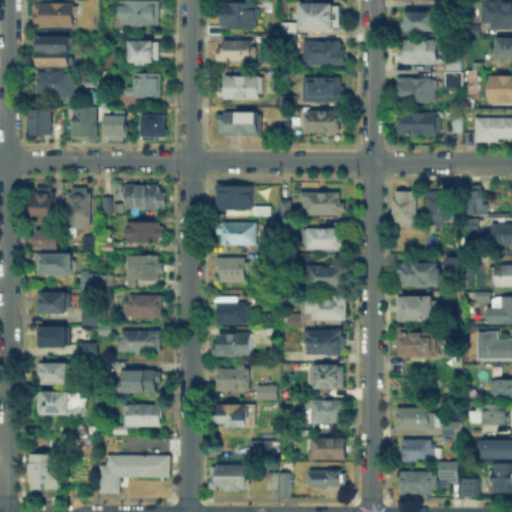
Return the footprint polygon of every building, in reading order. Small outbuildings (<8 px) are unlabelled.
[(121,25),(121,1),(160,1),(160,26),(121,25)] [(511,28),(494,28),(494,20),(483,20),(484,3),(511,3),(511,28)] [(37,4),(77,5),(77,27),(37,27),(37,4)] [(222,32),(209,32),(209,25),(222,25),(222,4),(258,4),(258,32),(222,32)] [(303,30),(303,4),(337,4),(337,30),(303,30)] [(407,14),(435,14),(435,30),(407,30),(407,14)] [(283,33),(283,20),(296,20),(296,33),(283,33)] [(469,37),(469,26),(481,26),(481,37),(469,37)] [(41,39),(70,39),(70,66),(41,65),(41,39)] [(498,40),(511,40),(511,58),(498,58),(498,40)] [(439,41),(439,65),(403,64),(403,41),(439,41)] [(222,42),(256,42),(256,62),(222,62),(222,42)] [(345,42),(345,66),(304,66),(304,42),(345,42)] [(159,43),(159,63),(133,63),(133,43),(159,43)] [(447,69),(447,59),(461,59),(461,69),(447,69)] [(477,85),(477,69),(462,68),(461,85),(477,85)] [(39,72),(71,72),(71,96),(39,96),(39,72)] [(446,89),(447,74),(464,74),(464,89),(446,89)] [(136,102),(119,102),(119,92),(128,92),(128,86),(136,86),(136,75),(158,75),(158,95),(136,95),(136,102)] [(224,77),(263,77),(263,99),(224,99),(224,77)] [(489,77),(511,77),(511,102),(489,102),(489,77)] [(306,78),(345,78),(345,103),(305,102),(306,78)] [(399,102),(399,79),(435,79),(435,102),(399,102)] [(72,138),(73,106),(99,107),(99,139),(72,138)] [(53,111),(53,135),(33,134),(33,111),(53,111)] [(307,111),(344,111),(344,133),(307,132),(307,111)] [(398,136),(399,111),(438,111),(438,136),(398,136)] [(108,136),(108,112),(128,112),(128,136),(108,136)] [(143,137),(143,113),(167,113),(167,138),(143,137)] [(223,114),(263,114),(263,136),(223,136),(223,114)] [(463,118),(463,133),(455,133),(455,118),(463,118)] [(511,118),(511,141),(476,141),(476,118),(511,118)] [(254,207),(253,210),(217,210),(217,184),(254,184),(254,207)] [(52,186),(52,193),(58,193),(57,224),(33,223),(33,193),(39,193),(39,186),(52,186)] [(126,187),(164,187),(164,209),(126,209),(126,187)] [(70,190),(92,190),(92,226),(70,226),(70,190)] [(466,213),(466,191),(486,191),(486,213),(466,213)] [(449,192),(449,228),(429,228),(429,192),(449,192)] [(343,194),(343,216),(304,216),(304,194),(343,194)] [(418,194),(418,227),(396,227),(396,194),(418,194)] [(104,211),(104,198),(113,198),(113,211),(104,211)] [(292,201),(292,218),(282,218),(282,201),(292,201)] [(254,219),(254,207),(272,207),(272,219),(254,219)] [(462,217),(477,217),(477,228),(462,228),(462,217)] [(219,244),(219,222),(257,222),(257,244),(219,244)] [(490,222),(511,222),(511,243),(490,243),(490,222)] [(163,224),(163,242),(130,242),(130,224),(163,224)] [(305,248),(305,228),(340,228),(340,248),(305,248)] [(37,250),(37,234),(60,234),(60,250),(37,250)] [(83,246),(83,236),(96,236),(96,246),(83,246)] [(106,254),(106,243),(117,243),(117,254),(106,254)] [(260,267),(260,248),(272,248),(272,267),(260,267)] [(72,253),(72,274),(39,274),(38,253),(72,253)] [(296,263),(296,254),(307,254),(307,263),(296,263)] [(457,256),(444,255),(444,269),(457,270),(457,256)] [(162,257),(162,281),(139,281),(139,289),(128,289),(128,257),(162,257)] [(219,266),(219,259),(247,259),(247,282),(221,282),(221,266),(219,266)] [(399,265),(441,265),(441,287),(399,286),(399,265)] [(307,288),(307,266),(347,267),(347,288),(307,288)] [(491,266),(511,266),(511,287),(491,287),(491,266)] [(83,287),(83,274),(97,274),(97,287),(83,287)] [(101,289),(101,277),(113,277),(113,290),(101,289)] [(69,294),(69,314),(40,313),(40,294),(69,294)] [(129,296),(163,297),(163,320),(129,319),(129,296)] [(400,320),(400,296),(437,296),(437,321),(400,320)] [(511,324),(488,324),(488,308),(501,308),(501,297),(511,297),(511,324)] [(309,304),(309,299),(348,300),(348,325),(304,325),(304,319),(288,319),(288,304),(309,304)] [(249,304),(249,325),(218,325),(218,304),(249,304)] [(84,324),(84,312),(98,312),(98,324),(84,324)] [(103,335),(103,325),(112,325),(112,335),(103,335)] [(418,327),(418,335),(437,335),(437,357),(398,356),(399,327),(418,327)] [(68,328),(68,347),(39,346),(39,328),(68,328)] [(252,338),(253,328),(264,328),(264,338),(252,338)] [(307,331),(345,332),(345,356),(307,355),(307,331)] [(120,332),(162,332),(162,352),(120,352),(120,332)] [(214,344),(220,344),(220,334),(251,334),(251,357),(214,357),(214,344)] [(511,335),(511,360),(479,360),(479,335),(511,335)] [(98,344),(98,354),(83,354),(83,341),(98,341),(98,344)] [(68,363),(68,384),(42,384),(42,376),(37,376),(37,363),(68,363)] [(314,366),(350,366),(350,375),(348,375),(348,390),(314,390),(314,366)] [(218,375),(218,367),(249,367),(249,392),(215,392),(215,375),(218,375)] [(160,372),(160,392),(129,392),(129,372),(160,372)] [(511,397),(495,397),(495,380),(511,380),(511,397)] [(258,399),(258,383),(279,383),(279,399),(258,399)] [(80,393),(80,420),(65,420),(65,415),(39,415),(39,393),(80,393)] [(312,421),(312,401),(347,401),(347,421),(312,421)] [(270,410),(270,402),(281,402),(280,411),(270,410)] [(483,423),(483,404),(507,404),(507,423),(483,423)] [(213,427),(213,405),(255,405),(255,427),(213,427)] [(126,425),(127,406),(162,406),(162,425),(126,425)] [(435,410),(435,415),(441,415),(441,430),(399,430),(399,409),(435,410)] [(446,435),(446,422),(460,422),(460,435),(446,435)] [(113,437),(113,427),(125,427),(125,437),(113,437)] [(253,438),(282,439),(282,460),(253,460),(253,438)] [(488,438),(511,438),(511,457),(488,457),(488,438)] [(348,439),(348,461),(309,461),(309,439),(348,439)] [(402,441),(435,441),(435,448),(438,448),(438,463),(402,463),(402,441)] [(104,455),(171,456),(171,479),(123,479),(123,495),(104,495),(104,455)] [(32,487),(33,457),(56,457),(56,487),(32,487)] [(457,460),(437,460),(438,485),(448,485),(448,481),(458,481),(457,460)] [(511,492),(493,492),(493,463),(511,463),(511,492)] [(249,466),(249,491),(212,490),(212,465),(249,466)] [(311,471),(345,471),(345,487),(311,487),(311,471)] [(403,473),(439,473),(438,496),(402,495),(403,473)] [(270,488),(270,474),(278,474),(278,488),(270,488)] [(281,496),(281,474),(291,474),(291,496),(281,496)] [(463,477),(480,477),(481,495),(463,495),(463,477)]
